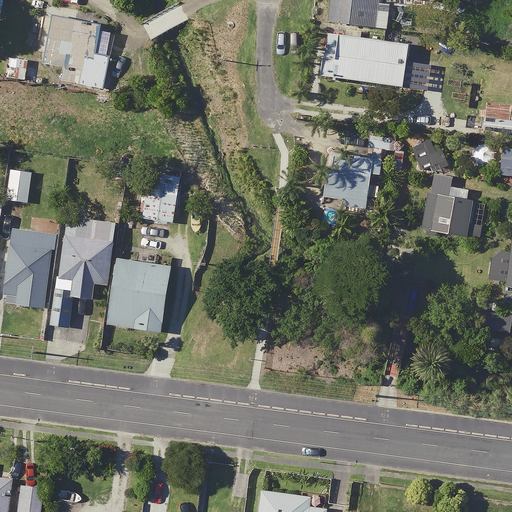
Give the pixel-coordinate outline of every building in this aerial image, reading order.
[(397,0),(338,0),(335,24),(393,32),(397,0)] [(68,83),(109,92),(122,27),(59,14),(49,67),(70,71),(68,83)] [(417,47),(335,36),(329,79),(411,90),(417,47)] [(43,64),(15,59),(12,80),(40,84),(43,64)] [(449,78),(432,76),(429,101),(446,103),(449,78)] [(511,142),(511,120),(495,119),(496,108),(485,107),(483,140),(511,142)] [(332,153),(327,214),(346,216),(346,208),(374,211),(377,176),(387,177),(389,157),(332,153)] [(37,173),(15,171),(12,202),(34,204),(37,173)] [(188,177),(158,172),(149,220),(179,225),(188,177)] [(476,203),(434,196),(429,231),(471,237),(476,203)] [(8,203),(0,202),(0,222),(7,223),(8,203)] [(103,286),(113,288),(123,229),(70,221),(55,325),(77,329),(81,299),(101,302),(103,286)] [(10,305),(56,310),(62,253),(39,251),(41,235),(18,233),(10,305)] [(126,262),(121,289),(116,326),(169,334),(179,270),(126,262)] [(11,511),(14,481),(0,479),(0,511),(11,511)] [(44,511),(47,489),(22,487),(19,511),(44,511)] [(318,499),(268,493),(265,511),(332,511),(317,509),(318,499)]
